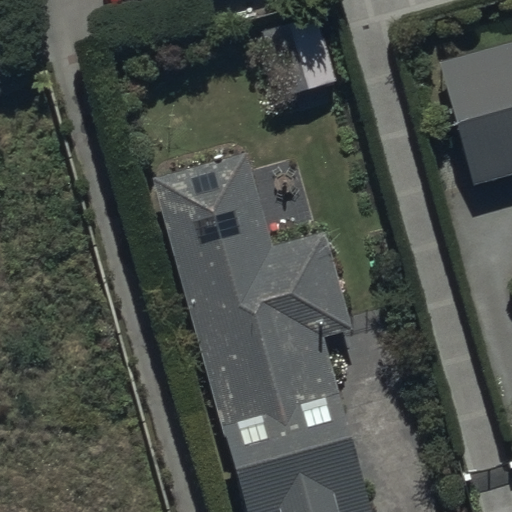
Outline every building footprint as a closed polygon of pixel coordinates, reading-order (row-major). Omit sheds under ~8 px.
[(334,75),(316,11),(265,25),(283,89),(334,75)] [(511,35),(439,56),(475,178),(511,167),(511,35)] [(43,294),(99,275),(56,142),(0,160),(43,294)] [(247,146),(153,173),(249,511),(371,511),(320,329),(351,320),(324,224),(273,239),(247,146)] [(89,461),(51,324),(0,337),(0,511),(29,511),(21,480),(89,461)]
